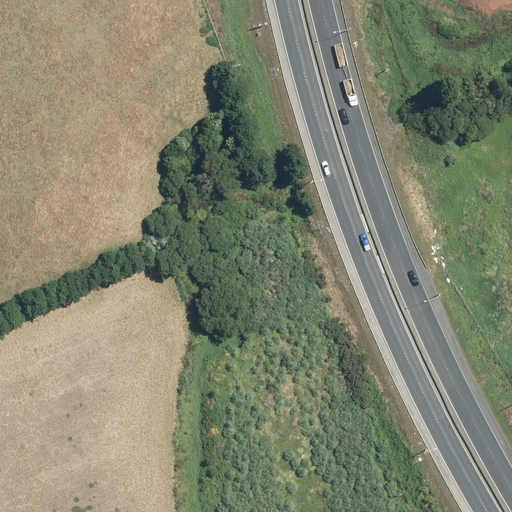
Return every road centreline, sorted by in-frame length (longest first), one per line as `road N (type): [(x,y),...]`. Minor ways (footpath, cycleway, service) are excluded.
road 1 (motorway): [(482,511),(377,303),(341,210),(282,0)]
road 2 (motorway): [(320,0),(372,190),(414,303),(511,494)]
